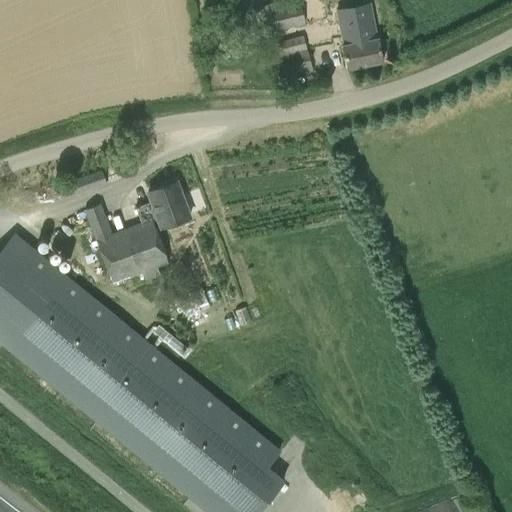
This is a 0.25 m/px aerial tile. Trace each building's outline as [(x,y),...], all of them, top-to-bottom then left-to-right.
[(248,30),(249,37),(272,31),(305,23),(301,4),(244,17),(245,20),(235,22),(238,33),(248,30)] [(366,8),(335,14),(345,68),(382,61),(378,37),(372,38),(366,8)] [(302,35),(274,44),(283,78),(312,70),(302,35)] [(119,162),(56,186),(61,200),(126,177),(119,162)] [(84,210),(111,283),(141,272),(144,280),(159,274),(157,267),(168,263),(155,227),(160,225),(161,227),(188,217),(175,182),(148,192),(152,201),(136,207),(141,222),(112,233),(101,203),(84,210)] [(12,255),(0,269),(0,335),(216,511),(255,511),(283,478),(268,465),(279,452),(30,249),(20,262),(12,255)] [(182,309),(185,316),(209,307),(202,287),(180,296),(184,308),(182,309)]
